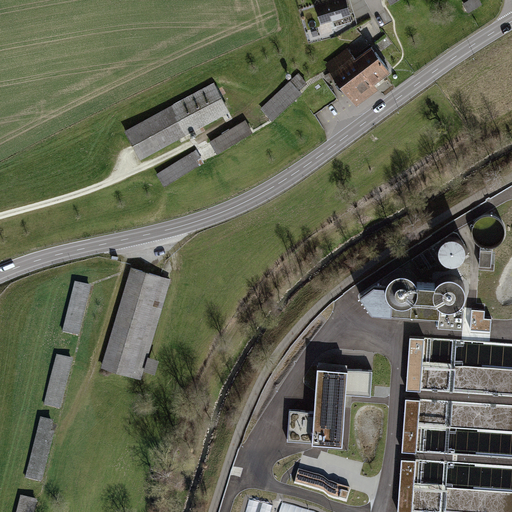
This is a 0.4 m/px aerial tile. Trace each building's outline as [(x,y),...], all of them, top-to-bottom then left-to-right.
[(340,0),(338,0),(308,8),(314,30),(346,21),(340,0)] [(479,0),(468,0),(463,4),(469,14),(482,5),(479,0)] [(348,49),(328,65),(356,100),(391,73),(371,48),(357,60),(348,49)] [(305,92),(294,79),(262,109),(274,121),(305,92)] [(232,113),(216,83),(130,129),(146,159),(232,113)] [(247,121),(213,141),(219,152),(253,131),(247,121)] [(196,150),(157,173),(164,184),(203,162),(196,150)] [(434,245),(447,266),(459,259),(463,256),(466,252),(466,249),(466,245),(465,241),(463,238),(460,236),(457,234),(453,234),(449,234),(445,236),(442,238),(441,240),(434,245)] [(495,250),(483,249),(481,263),(493,265),(495,250)] [(133,268),(102,365),(140,377),(171,280),(133,268)] [(445,275),(442,276),(439,278),(436,281),(417,280),(416,276),(412,274),(408,271),(404,270),(398,270),(394,272),(390,276),(387,280),(387,284),(374,284),(360,295),(373,312),(426,315),(440,316),(439,325),(463,327),(463,307),(460,302),(463,299),(465,296),(466,293),(466,289),(466,285),(464,282),(462,279),(460,277),(457,275),(454,273),(449,274),(445,275)] [(76,282),(64,331),(80,335),(91,286),(76,282)] [(491,317),(484,317),(485,309),(472,308),(471,329),(491,330),(491,317)] [(424,337),(410,336),(407,388),(421,388),(424,337)] [(57,353),(45,402),(61,407),(73,357),(57,353)] [(372,370),(319,366),(316,411),(290,409),(288,440),(327,442),(342,443),(346,392),(371,393),(372,370)] [(420,398),(406,397),(402,450),(416,451),(420,398)] [(39,420),(24,477),(42,482),(56,424),(39,420)] [(444,494),(447,511),(494,511),(488,511),(503,508),(500,498),(506,497),(507,488),(503,489),(502,495),(494,493),(494,488),(450,482),(453,464),(445,463),(443,481),(425,479),(428,462),(442,459),(443,452),(422,449),(415,497),(428,499),(429,501),(428,501),(430,511),(435,510),(438,490),(452,492),(444,494)] [(489,456),(460,452),(458,464),(487,468),(489,456)] [(412,511),(415,459),(402,458),(399,510),(412,511)] [(347,502),(351,489),(299,474),(295,486),(347,502)] [(20,496),(15,511),(31,511),(35,500),(20,496)] [(310,511),(282,505),(280,511),(273,511),(275,504),(250,498),(246,511),(310,511)]
